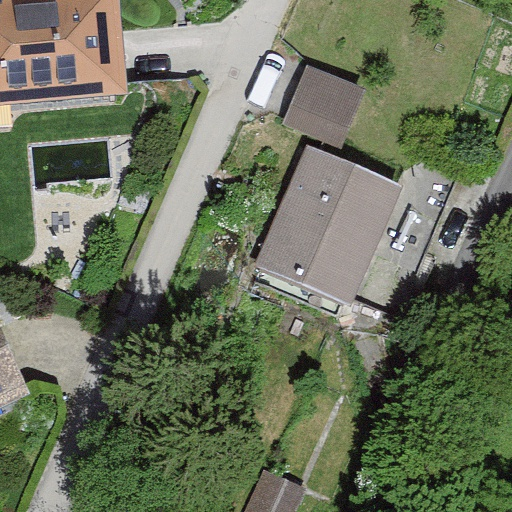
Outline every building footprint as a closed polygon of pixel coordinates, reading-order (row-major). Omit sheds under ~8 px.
[(121,0),(0,0),(0,96),(128,88),(121,0)] [(306,60),(281,118),(341,145),(367,87),(306,60)] [(402,179),(306,139),(257,259),(352,298),(402,179)] [(0,326),(0,399),(29,386),(0,326)] [(242,510),(245,511),(297,511),(308,490),(264,468),(242,510)]
